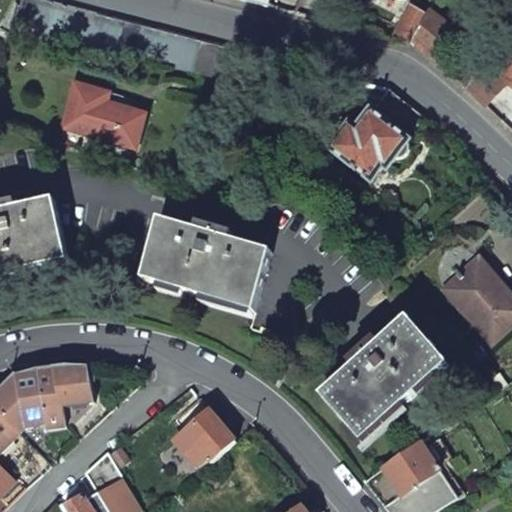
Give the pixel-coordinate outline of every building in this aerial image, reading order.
[(0,0),(0,28),(16,0),(0,0)] [(41,0),(18,0),(13,25),(234,82),(245,52),(41,0)] [(236,0),(261,7),(267,8),(269,0),(236,0)] [(426,20),(411,11),(395,40),(411,45),(426,20)] [(411,45),(434,63),(458,33),(431,12),(426,20),(411,45)] [(468,89),(486,107),(506,84),(485,65),(468,89)] [(76,86),(64,130),(136,150),(145,117),(107,106),(110,96),(76,86)] [(352,125),(329,151),(372,185),(384,170),(388,174),(396,162),(402,162),(405,161),(409,159),(411,156),(411,152),(412,152),(411,147),(411,145),(410,145),(411,142),(429,122),(401,100),(390,91),(358,130),(352,125)] [(0,278),(70,264),(56,202),(10,213),(9,208),(0,209),(0,278)] [(161,222),(144,282),(160,287),(256,315),(273,255),(223,240),(225,235),(208,231),(207,236),(161,222)] [(474,265),(445,291),(492,345),(511,327),(511,297),(507,302),(474,265)] [(361,363),(322,397),(329,406),(363,444),(450,367),(409,321),(373,352),(370,348),(358,359),(361,363)] [(0,456),(25,431),(45,428),(46,433),(66,430),(63,410),(95,405),(89,369),(79,368),(63,368),(46,370),(33,373),(25,375),(21,376),(4,393),(0,397),(0,456)] [(178,443),(199,467),(208,460),(212,464),(236,443),(200,401),(175,422),(187,435),(178,443)] [(387,511),(441,511),(459,502),(465,497),(427,441),(385,471),(403,498),(385,509),(387,511)] [(110,457),(119,471),(131,462),(122,449),(110,457)] [(65,511),(142,511),(144,511),(119,471),(111,460),(86,476),(99,497),(88,503),(84,498),(64,510),(65,511)] [(0,500),(14,487),(0,472),(0,500)]
